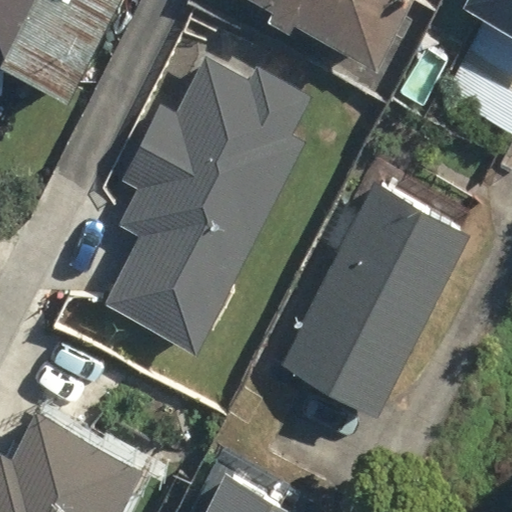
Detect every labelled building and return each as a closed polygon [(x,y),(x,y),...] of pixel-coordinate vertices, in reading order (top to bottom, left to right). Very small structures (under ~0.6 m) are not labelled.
[(0,0),(0,28),(81,67),(114,0),(0,0)] [(314,6),(401,47),(423,0),(286,0),(283,6),(308,18),(314,6)] [(119,291),(216,339),(322,123),(306,116),(325,79),(270,53),(262,68),(215,45),(186,100),(170,93),(132,172),(148,180),(131,216),(151,225),(119,291)] [(392,145),(403,154),(416,153),(425,143),(422,131),(413,122),(400,123),(391,133),(392,145)] [(293,351),(396,401),(485,219),(381,169),(293,351)] [(123,511),(156,445),(45,392),(23,439),(10,433),(0,451),(0,511),(123,511)] [(214,511),(335,511),(238,464),(214,511)]
